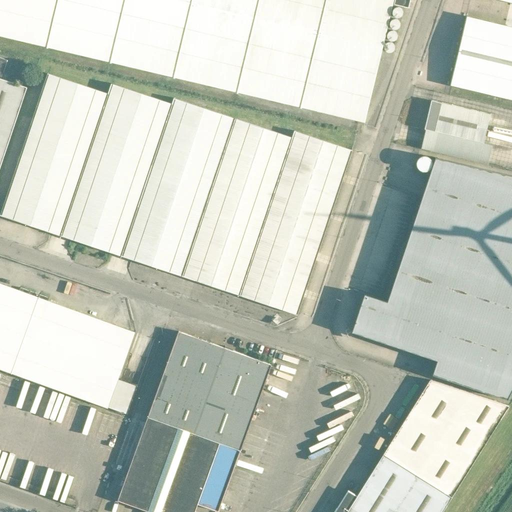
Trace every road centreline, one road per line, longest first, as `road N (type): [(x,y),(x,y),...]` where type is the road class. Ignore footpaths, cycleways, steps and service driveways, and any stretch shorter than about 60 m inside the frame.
road 1 (unclassified): [(429,0),(313,349)]
road 2 (unclassified): [(313,349),(0,245)]
road 3 (unclassified): [(313,349),(375,379),(378,390),(305,511)]
